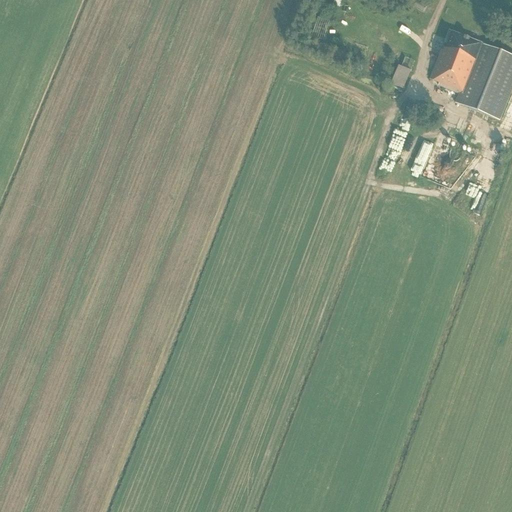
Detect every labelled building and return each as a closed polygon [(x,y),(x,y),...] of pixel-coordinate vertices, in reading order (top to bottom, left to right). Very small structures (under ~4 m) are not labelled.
[(346,7),(349,0),(332,0),(330,5),(347,13),(349,8),(346,7)] [(427,6),(416,0),(415,0),(412,7),(423,13),(427,6)] [(331,22),(317,18),(311,37),(325,41),(331,22)] [(440,84),(439,86),(459,94),(463,96),(482,45),(483,44),(449,31),(430,80),(440,84)] [(463,96),(459,94),(455,104),(501,122),(511,92),(511,57),(482,45),(463,96)] [(415,62),(405,58),(401,67),(400,66),(392,85),(403,90),(415,62)] [(433,109),(419,103),(416,112),(430,118),(429,119),(441,124),(445,114),(433,109)] [(397,139),(393,152),(406,155),(413,128),(401,125),(397,139)] [(418,139),(408,171),(405,180),(417,184),(430,144),(418,139)] [(481,213),(497,166),(485,162),(478,182),(473,180),(466,200),(469,201),(466,208),(481,213)]
